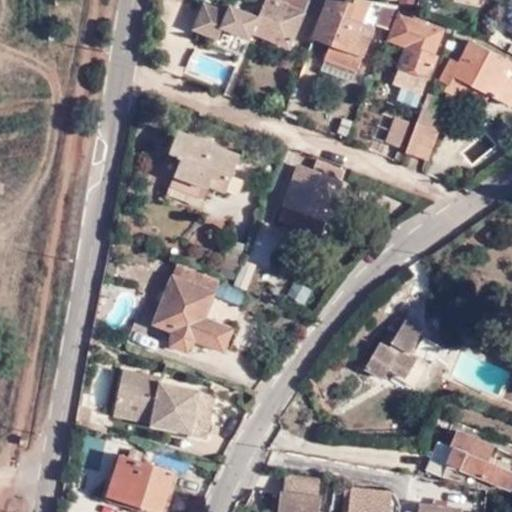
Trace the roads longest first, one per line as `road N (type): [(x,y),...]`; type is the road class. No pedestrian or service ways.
road 1 (tertiary): [(134,0),(45,511)]
road 2 (residential): [(511,183),(365,283),(241,453),(219,511)]
